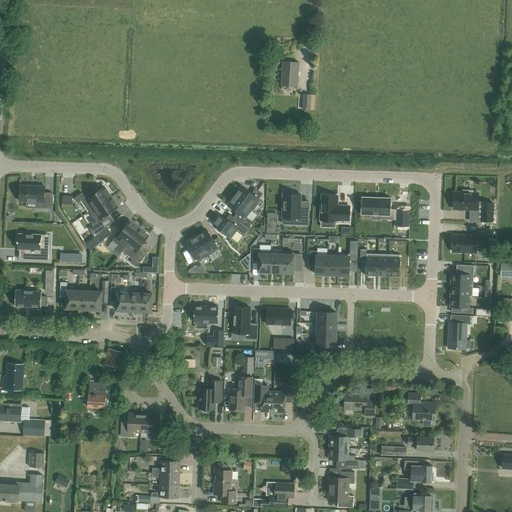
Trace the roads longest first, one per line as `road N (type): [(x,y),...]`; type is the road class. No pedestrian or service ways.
road 1 (residential): [(170,225),(194,218),(229,175),(241,172),(423,179),(434,192),(430,297)]
road 2 (residential): [(170,225),(141,210),(109,171),(0,166)]
road 3 (residential): [(168,287),(351,294)]
road 4 (residential): [(462,511),(464,382),(428,374)]
road 5 (residential): [(137,350),(121,336),(0,330)]
